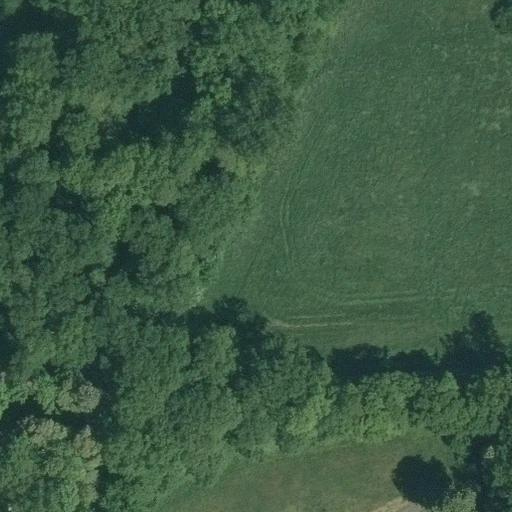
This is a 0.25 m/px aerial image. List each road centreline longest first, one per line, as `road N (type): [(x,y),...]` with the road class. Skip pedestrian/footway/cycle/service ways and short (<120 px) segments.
road 1 (unclassified): [(98,396),(128,289),(254,91),(296,0)]
road 2 (unclassified): [(98,396),(511,387)]
